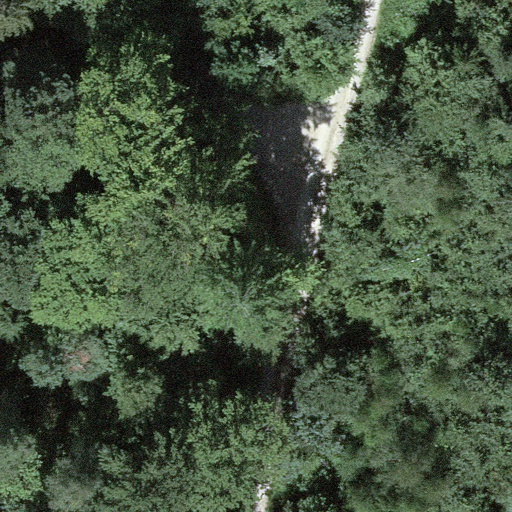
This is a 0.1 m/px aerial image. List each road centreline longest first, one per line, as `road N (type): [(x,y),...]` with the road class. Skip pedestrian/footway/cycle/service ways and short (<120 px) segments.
road 1 (track): [(144,0),(160,45),(319,185),(256,511)]
road 2 (track): [(357,0),(319,185)]
